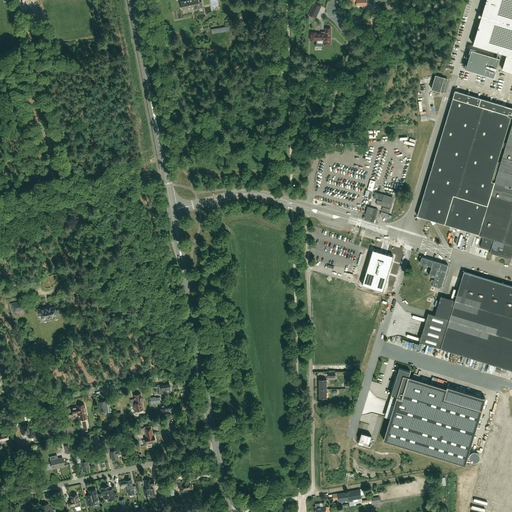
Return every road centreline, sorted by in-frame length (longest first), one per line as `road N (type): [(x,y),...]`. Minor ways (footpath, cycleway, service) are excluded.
road 1 (unclassified): [(211,450),(0,499)]
road 2 (unclassified): [(196,371),(0,408)]
road 3 (unclassified): [(307,208),(350,49),(368,22)]
road 4 (track): [(0,204),(155,157)]
road 5 (secondary): [(144,70),(169,210)]
road 6 (secondary): [(175,208),(144,70)]
road 7 (unclassified): [(175,208),(246,193),(307,208)]
